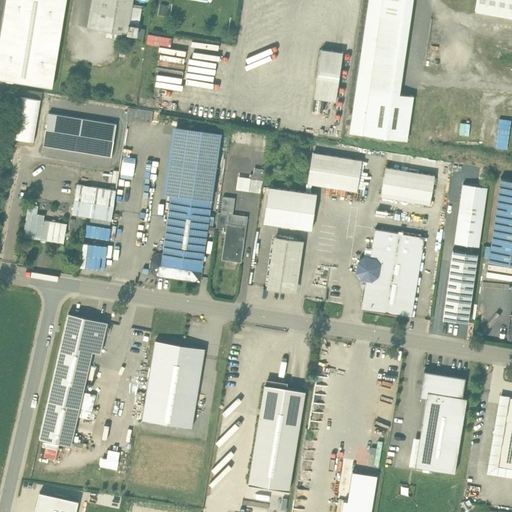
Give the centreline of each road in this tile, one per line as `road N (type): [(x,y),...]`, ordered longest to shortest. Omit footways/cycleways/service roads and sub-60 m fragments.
road 1 (unclassified): [(52,284),(511,357)]
road 2 (residential): [(1,511),(52,284)]
